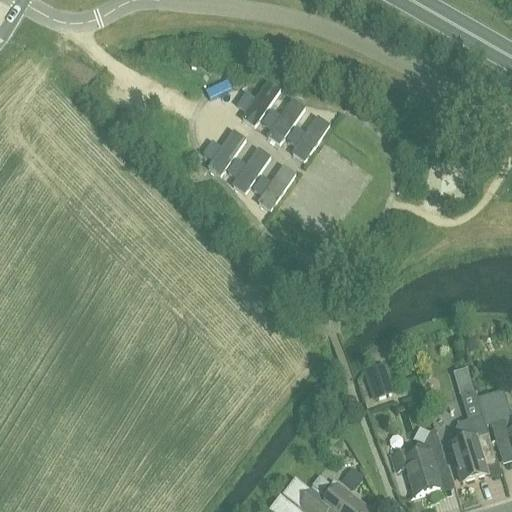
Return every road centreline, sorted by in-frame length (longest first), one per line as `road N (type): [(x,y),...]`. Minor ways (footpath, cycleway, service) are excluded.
road 1 (unclassified): [(511,119),(323,32),(160,0)]
road 2 (unclassified): [(138,0),(72,35),(66,24),(20,5)]
